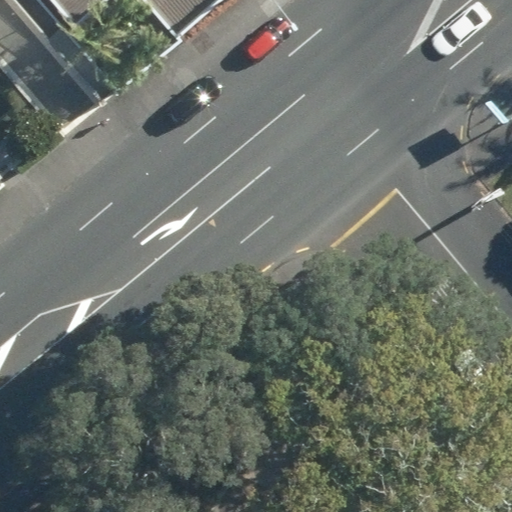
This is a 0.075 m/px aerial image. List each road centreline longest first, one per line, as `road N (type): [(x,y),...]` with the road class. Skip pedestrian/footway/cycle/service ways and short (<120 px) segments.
road 1 (primary): [(316,96),(0,372)]
road 2 (residential): [(316,96),(511,333)]
road 3 (primary): [(434,0),(316,96)]
